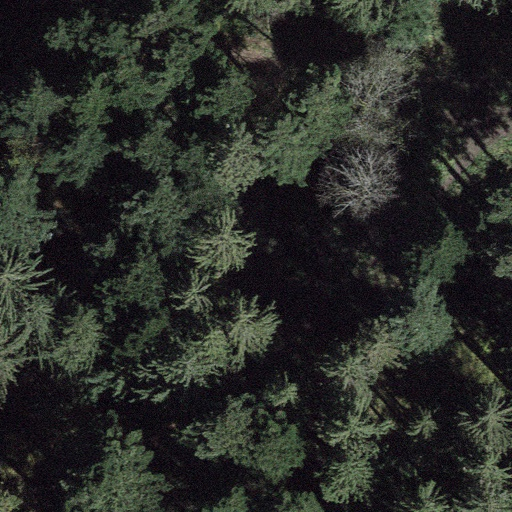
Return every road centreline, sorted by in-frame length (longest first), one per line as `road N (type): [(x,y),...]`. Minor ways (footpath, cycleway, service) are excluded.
road 1 (track): [(26,511),(247,389),(511,117)]
road 2 (track): [(511,112),(316,68),(109,0)]
